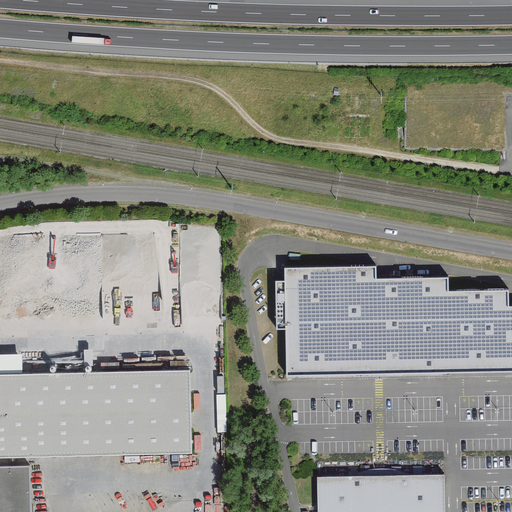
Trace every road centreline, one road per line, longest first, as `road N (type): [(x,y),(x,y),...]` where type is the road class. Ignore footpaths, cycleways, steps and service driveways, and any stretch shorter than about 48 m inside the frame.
road 1 (track): [(0,61),(191,77),(280,139),(511,171)]
road 2 (unclassified): [(511,251),(177,196),(80,193),(0,203)]
road 3 (motorway): [(0,28),(216,42),(511,45)]
road 4 (motorway): [(511,14),(296,14),(22,0)]
road 5 (unknown): [(0,346),(201,343),(200,468),(181,499),(152,511)]
